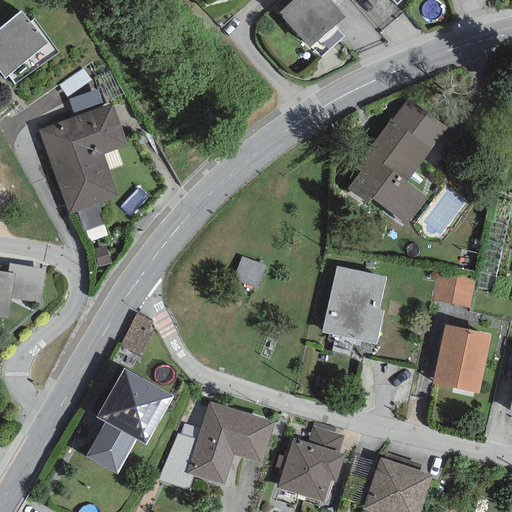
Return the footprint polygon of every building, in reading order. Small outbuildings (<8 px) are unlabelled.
[(344,17),(328,0),(292,0),(278,13),(310,48),(344,17)] [(29,22),(20,11),(0,27),(0,72),(5,79),(9,76),(14,84),(58,54),(33,19),(29,22)] [(82,69),(58,85),(66,97),(90,81),(82,69)] [(98,89),(68,100),(75,118),(104,108),(98,89)] [(408,99),(392,121),(431,150),(447,128),(408,99)] [(75,118),(38,131),(68,215),(118,197),(102,154),(127,145),(112,104),(104,108),(75,118)] [(392,121),(390,119),(353,166),(361,172),(348,189),(368,204),(372,199),(405,224),(426,196),(407,182),(431,150),(392,121)] [(44,269),(8,264),(7,266),(7,273),(14,274),(11,299),(40,302),(44,269)] [(386,277),(336,266),(321,333),(376,345),(383,311),(379,310),(386,277)] [(0,318),(8,319),(11,299),(14,274),(7,273),(0,271),(0,318)] [(474,279),(436,271),(429,300),(468,308),(474,279)] [(139,319),(126,349),(144,357),(158,327),(139,319)] [(490,334),(444,325),(432,385),(479,394),(490,334)] [(173,396),(123,369),(96,418),(105,423),(85,457),(116,475),(136,440),(146,445),(173,396)] [(275,423),(209,402),(196,439),(186,472),(194,475),(224,485),(233,455),(261,464),(275,423)] [(313,422),(307,443),(339,453),(344,436),(334,433),(335,428),(313,422)] [(196,439),(177,434),(157,479),(188,491),(194,475),(186,472),(196,439)] [(307,443),(292,438),(276,488),(324,503),(331,481),(335,482),(343,454),(339,453),(307,443)] [(385,453),(383,459),(419,471),(421,465),(385,453)] [(383,459),(379,458),(362,508),(373,511),(420,511),(433,476),(419,471),(383,459)]
